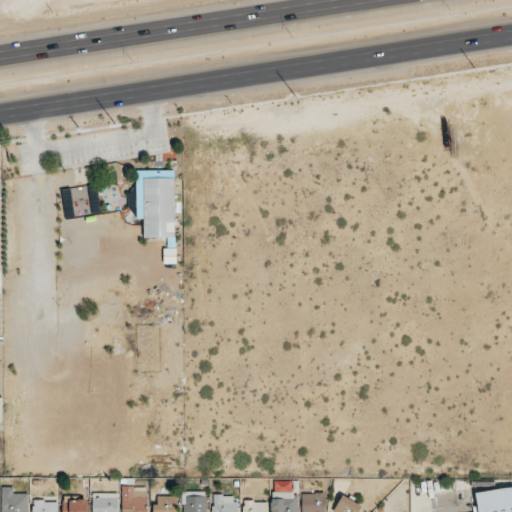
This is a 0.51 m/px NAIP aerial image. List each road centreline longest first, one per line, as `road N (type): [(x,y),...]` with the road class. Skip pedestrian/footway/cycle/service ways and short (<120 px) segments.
road 1 (secondary): [(0,116),(511,37)]
road 2 (motorway): [(0,38),(247,0)]
